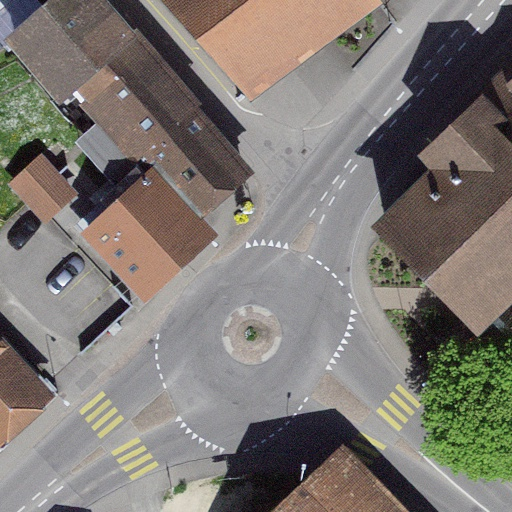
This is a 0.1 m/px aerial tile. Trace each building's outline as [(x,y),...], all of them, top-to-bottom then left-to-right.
[(127,35),(94,0),(60,0),(16,39),(61,93),(76,80),(127,35)] [(351,0),(163,0),(238,83),(351,0)] [(140,57),(143,53),(127,35),(76,80),(140,152),(137,157),(154,177),(187,215),(243,166),(200,118),(192,124),(185,117),(188,113),(140,57)] [(474,319),(511,282),(511,76),(433,152),(450,168),(387,230),(474,319)] [(49,217),(70,198),(38,162),(17,181),(49,217)] [(204,234),(187,215),(154,177),(95,234),(147,287),(204,234)] [(0,347),(0,433),(43,394),(0,347)] [(339,511),(309,480),(274,511),(339,511)]
